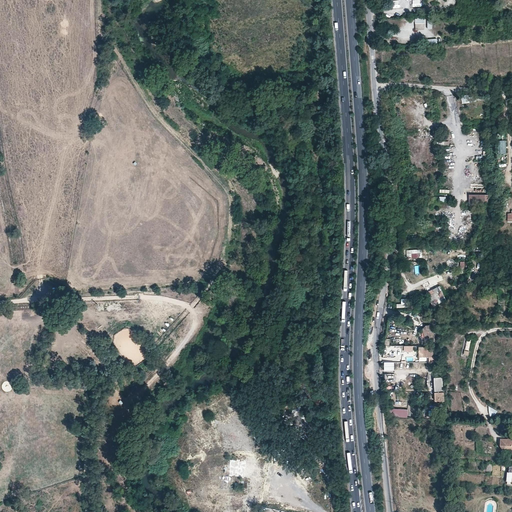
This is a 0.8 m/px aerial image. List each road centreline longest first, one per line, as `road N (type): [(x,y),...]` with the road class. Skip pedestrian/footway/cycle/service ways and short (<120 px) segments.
road 1 (residential): [(368,0),(393,201),(375,356),(390,511)]
road 2 (trunk): [(318,0),(363,511)]
road 3 (trunk): [(375,511),(331,0)]
road 4 (primary): [(370,511),(356,370),(364,186),(350,0)]
road 5 (primary): [(337,0),(351,188),(345,409),(356,511)]
road 6 (track): [(0,301),(140,295),(192,306)]
